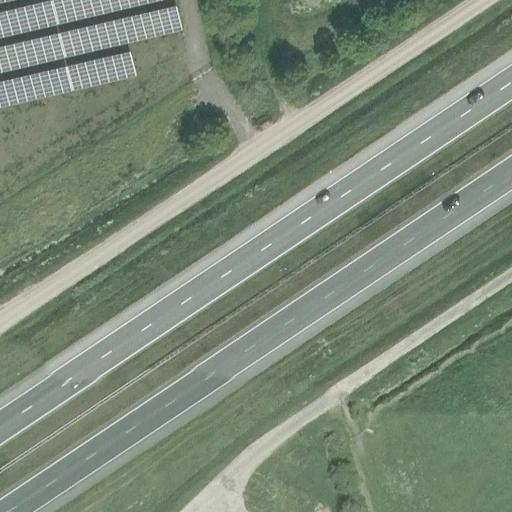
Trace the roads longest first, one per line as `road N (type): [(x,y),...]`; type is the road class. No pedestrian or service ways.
road 1 (motorway): [(511,82),(0,426)]
road 2 (motorway): [(7,511),(511,174)]
road 3 (unclassified): [(0,321),(485,0)]
road 4 (unclassified): [(222,494),(284,429),(511,273)]
